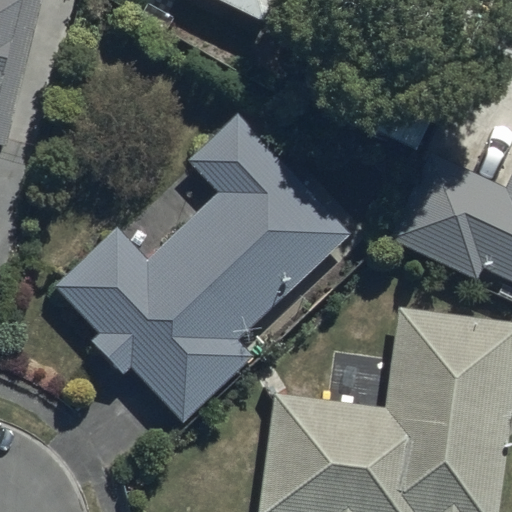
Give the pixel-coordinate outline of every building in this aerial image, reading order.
[(0,0),(0,157),(9,158),(42,0),(0,0)] [(186,0),(262,35),(278,0),(186,0)] [(118,235),(51,297),(96,345),(87,353),(117,386),(127,377),(181,436),(254,368),(236,349),(351,243),(242,126),(187,176),(210,201),(144,263),(118,235)] [(511,180),(503,197),(430,163),(389,250),(475,291),(479,282),(511,296),(511,180)] [(496,511),(511,395),(511,333),(395,318),(382,417),(273,403),(258,511),(496,511)]
